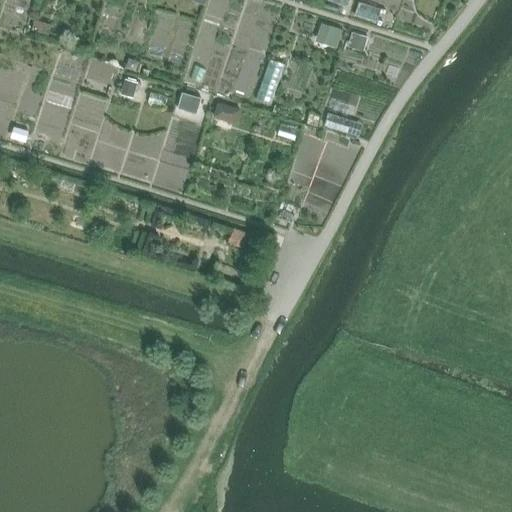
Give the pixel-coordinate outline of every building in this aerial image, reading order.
[(363,0),(363,3),(385,9),(387,0),(363,0)] [(35,20),(32,30),(48,35),(51,26),(35,20)] [(326,23),(322,36),(337,41),(341,28),(326,23)] [(367,37),(353,33),(350,41),(364,46),(367,37)] [(374,38),(371,49),(384,54),(388,42),(374,38)] [(130,78),(142,81),(145,68),(133,65),(130,78)] [(201,99),(182,93),(178,108),(196,113),(201,99)] [(217,102),(212,117),(224,121),(228,106),(217,102)] [(15,127),(11,138),(25,141),(28,130),(15,127)] [(232,227),(227,243),(242,248),(247,232),(232,227)]
